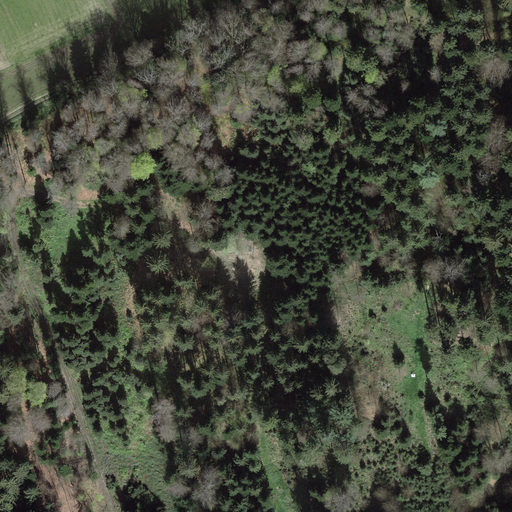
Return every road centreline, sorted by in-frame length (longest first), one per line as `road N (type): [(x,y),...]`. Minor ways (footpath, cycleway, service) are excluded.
road 1 (track): [(0,188),(12,195),(48,332),(113,511)]
road 2 (track): [(263,0),(0,121)]
road 3 (track): [(12,195),(157,215)]
